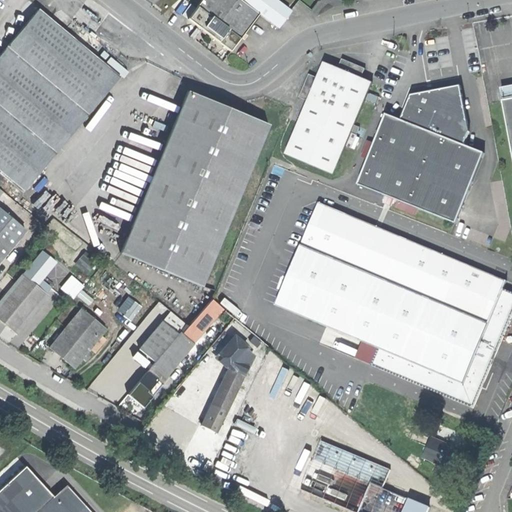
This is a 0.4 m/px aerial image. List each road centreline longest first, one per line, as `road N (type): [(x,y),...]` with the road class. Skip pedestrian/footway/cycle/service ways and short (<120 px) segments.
road 1 (unknown): [(511,268),(319,188),(293,205),(260,284),(260,309),(275,328),(511,428)]
road 2 (unclassified): [(114,0),(219,81),(242,84),(331,30),(482,0)]
road 3 (secondary): [(0,396),(208,511)]
road 4 (unclassified): [(108,417),(0,350)]
